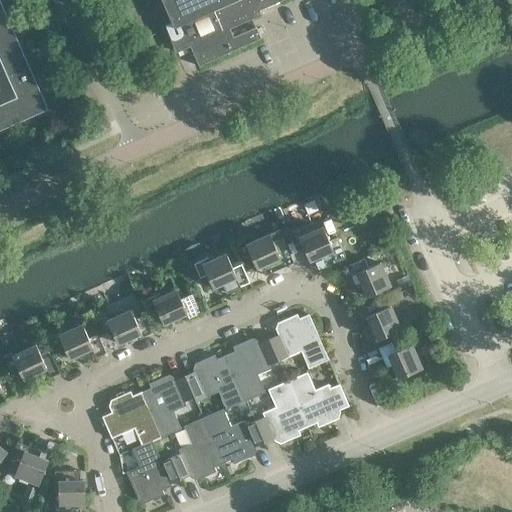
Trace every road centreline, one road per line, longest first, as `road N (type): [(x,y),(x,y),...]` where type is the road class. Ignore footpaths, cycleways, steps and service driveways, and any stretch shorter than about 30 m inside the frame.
road 1 (residential): [(73,382),(307,283),(326,288),(342,315),(350,367),(380,431)]
road 2 (residential): [(203,511),(380,431)]
road 3 (residential): [(380,431),(511,379)]
road 4 (residential): [(109,511),(73,382)]
